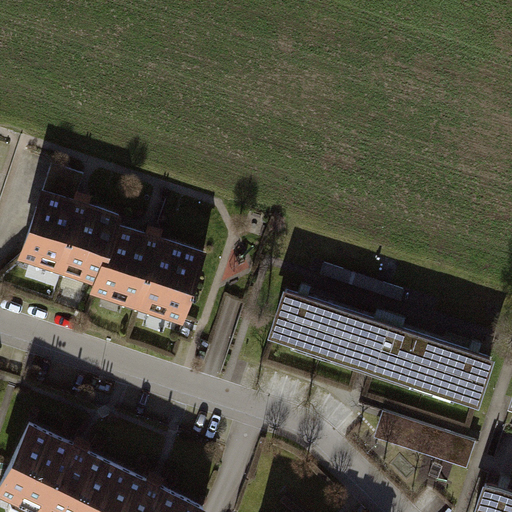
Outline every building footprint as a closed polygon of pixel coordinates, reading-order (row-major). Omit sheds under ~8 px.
[(45,181),(40,180),(16,251),(90,276),(101,242),(106,243),(116,214),(119,205),(78,191),(84,172),(52,161),(45,181)] [(182,318),(206,245),(116,214),(106,243),(101,242),(90,276),(86,286),(182,318)] [(380,276),(376,284),(403,297),(407,289),(380,276)] [(495,349),(283,279),(267,327),(479,397),(495,349)] [(476,437),(383,407),(374,433),(467,464),(476,437)] [(0,488),(49,511),(199,511),(206,499),(27,412),(0,466),(0,488)] [(511,511),(511,483),(483,474),(469,511),(511,511)]
